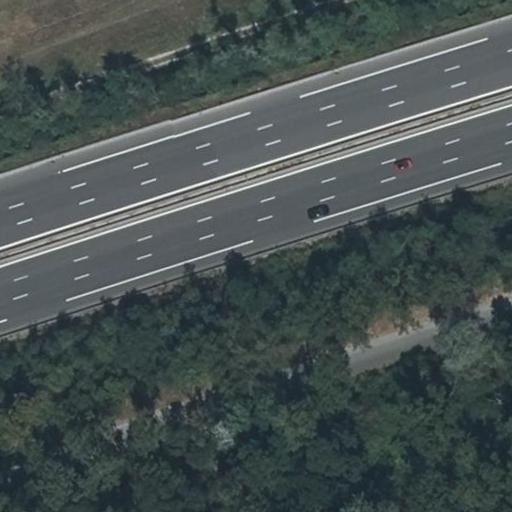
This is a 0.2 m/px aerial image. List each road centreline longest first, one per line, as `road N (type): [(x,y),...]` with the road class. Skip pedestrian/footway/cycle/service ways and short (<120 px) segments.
road 1 (unclassified): [(0,470),(511,299)]
road 2 (motorway): [(0,297),(511,135)]
road 3 (motorway): [(511,63),(0,224)]
road 4 (track): [(321,0),(0,109)]
